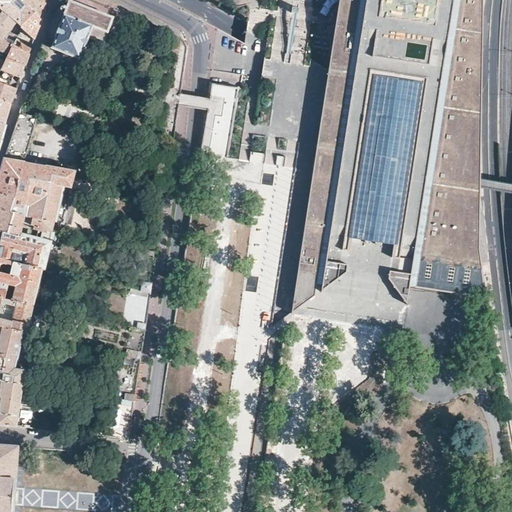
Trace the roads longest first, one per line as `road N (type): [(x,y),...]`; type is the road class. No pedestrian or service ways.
road 1 (residential): [(148,0),(194,25),(203,46),(145,451)]
road 2 (tertiary): [(187,0),(445,99),(480,96),(511,58)]
road 3 (residential): [(511,340),(493,180),(498,0)]
